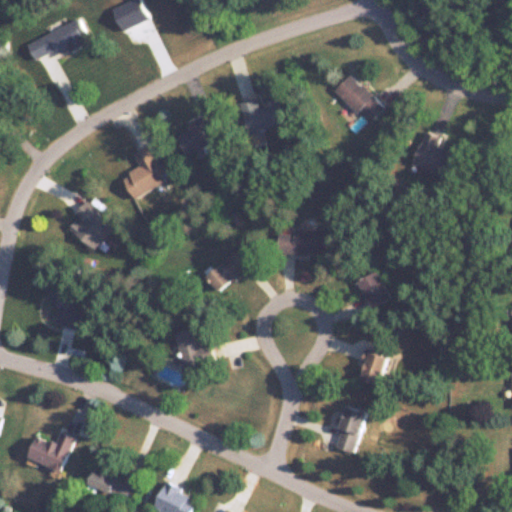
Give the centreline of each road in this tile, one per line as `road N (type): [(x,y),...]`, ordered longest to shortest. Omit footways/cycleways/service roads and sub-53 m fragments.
road 1 (residential): [(0,304),(29,187),(76,139),(194,73),(380,6)]
road 2 (residential): [(349,511),(139,409),(0,361)]
road 3 (residential): [(270,473),(289,388),(262,315),(287,295),(305,296),(324,322),(289,388)]
road 4 (residential): [(379,0),(403,52),(444,84),(511,99)]
